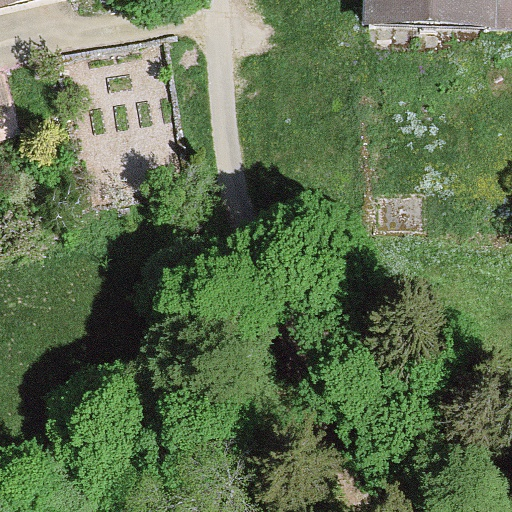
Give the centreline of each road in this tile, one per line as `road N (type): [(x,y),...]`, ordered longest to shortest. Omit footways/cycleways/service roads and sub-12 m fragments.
road 1 (track): [(254,276),(297,344),(401,456),(469,511)]
road 2 (unclassified): [(254,276),(226,145),(214,0)]
